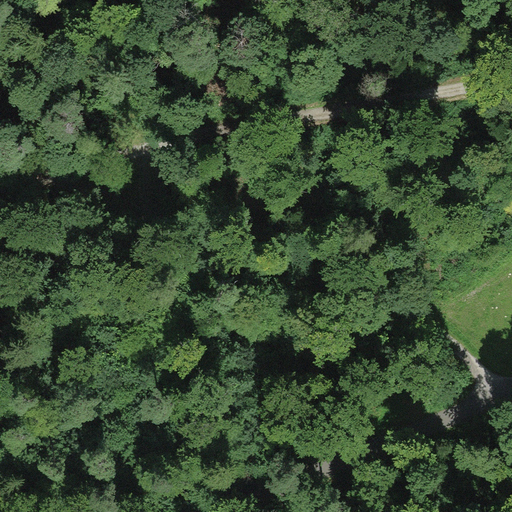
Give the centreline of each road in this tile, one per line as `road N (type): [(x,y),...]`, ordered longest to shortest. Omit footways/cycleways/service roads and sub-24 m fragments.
road 1 (track): [(0,184),(311,111),(511,76)]
road 2 (track): [(47,171),(210,245),(435,325),(506,396)]
road 3 (unclassified): [(218,511),(511,394)]
